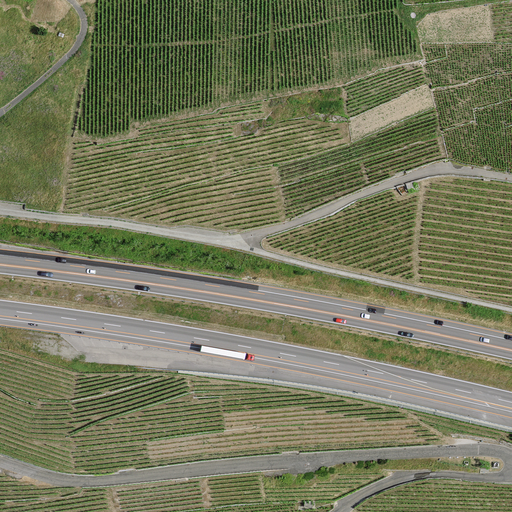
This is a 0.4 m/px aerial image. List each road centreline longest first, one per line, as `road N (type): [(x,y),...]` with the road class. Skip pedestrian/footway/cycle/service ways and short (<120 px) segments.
road 1 (track): [(0,207),(238,238),(418,173),(511,175)]
road 2 (motorway): [(0,310),(261,350),(511,403)]
road 3 (motorway): [(511,349),(254,298),(0,263)]
road 4 (unclassified): [(511,459),(490,448),(392,452),(79,480),(0,460)]
road 5 (track): [(511,310),(263,253),(238,238)]
road 6 (unclassified): [(335,511),(404,475),(511,472)]
road 7 (track): [(0,116),(80,42),(84,21),(70,0)]
